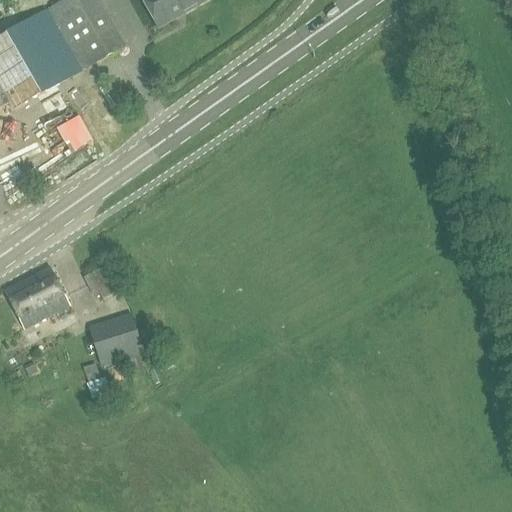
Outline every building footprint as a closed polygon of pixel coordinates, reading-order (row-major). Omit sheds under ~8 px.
[(98,0),(67,0),(28,23),(62,83),(125,47),(98,0)] [(143,0),(160,28),(208,0),(143,0)] [(62,83),(27,23),(0,38),(0,109),(10,104),(13,111),(62,83)] [(60,124),(72,150),(96,139),(83,113),(60,124)] [(11,164),(15,173),(43,161),(39,151),(11,164)] [(107,265),(85,278),(95,297),(118,284),(107,265)] [(25,330),(71,307),(51,268),(6,291),(25,330)] [(102,365),(144,353),(132,315),(90,328),(102,365)] [(89,379),(93,397),(114,393),(111,375),(89,379)]
